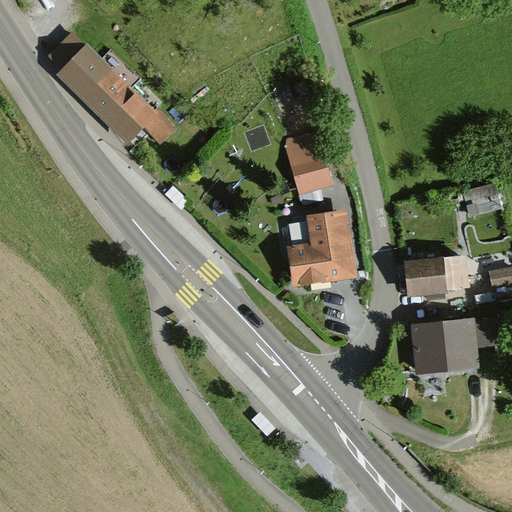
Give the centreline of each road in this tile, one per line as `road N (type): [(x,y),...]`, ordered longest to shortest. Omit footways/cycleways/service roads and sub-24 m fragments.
road 1 (tertiary): [(0,32),(123,204),(310,402)]
road 2 (residential): [(323,0),(385,289),(368,342),(310,402)]
road 3 (tertiary): [(310,402),(406,511)]
road 4 (track): [(220,511),(144,416)]
